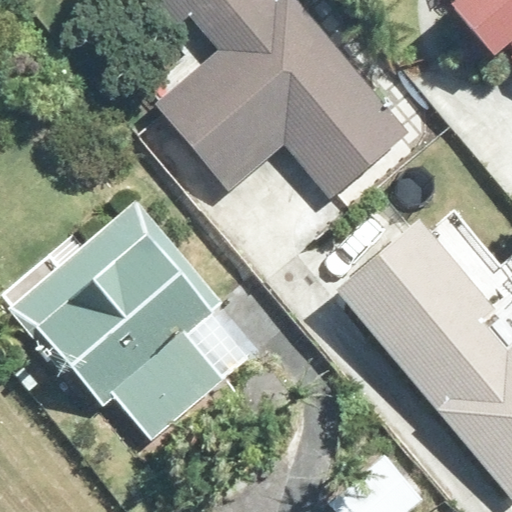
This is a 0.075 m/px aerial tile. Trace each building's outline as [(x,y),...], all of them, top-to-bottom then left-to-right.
[(405,134),(290,0),(153,0),(207,62),(154,108),(227,193),(280,147),(327,201),(405,134)] [(492,70),(504,58),(511,68),(511,0),(468,0),(446,17),(492,70)] [(208,313),(221,302),(133,199),(5,311),(54,367),(60,361),(103,409),(112,400),(151,445),(249,360),(208,313)] [(413,225),(329,296),(510,507),(511,505),(511,349),(503,357),(479,329),(493,317),(413,225)] [(325,505),(331,511),(406,511),(419,501),(381,455),(325,505)]
